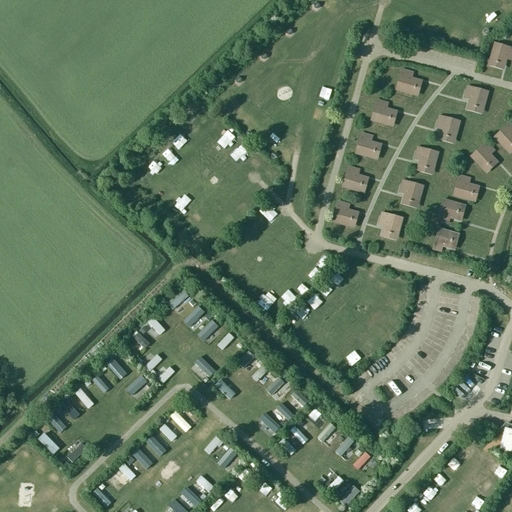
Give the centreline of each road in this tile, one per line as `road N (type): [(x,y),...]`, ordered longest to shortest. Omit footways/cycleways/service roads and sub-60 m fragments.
road 1 (track): [(0,441),(175,271)]
road 2 (residential): [(373,511),(472,411),(511,325)]
